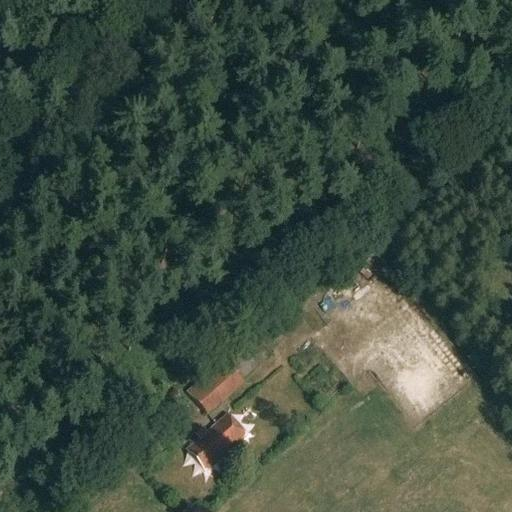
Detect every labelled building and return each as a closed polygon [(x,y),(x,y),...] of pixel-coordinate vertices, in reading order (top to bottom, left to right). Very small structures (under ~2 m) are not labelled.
[(322,303),(333,328),(375,311),(372,306),(363,309),(355,290),(322,303)] [(244,381),(274,355),(260,340),(230,366),(244,381)] [(419,426),(477,381),(452,348),(438,360),(435,356),(424,364),(430,371),(420,378),(425,384),(401,403),(419,426)] [(244,386),(228,368),(190,400),(206,418),(244,386)] [(372,375),(356,387),(365,399),(381,387),(372,375)] [(245,436),(226,414),(185,450),(188,454),(200,468),(200,467),(204,472),(245,436)]
